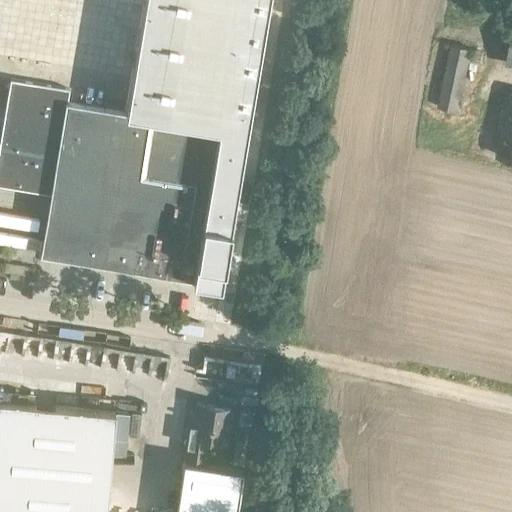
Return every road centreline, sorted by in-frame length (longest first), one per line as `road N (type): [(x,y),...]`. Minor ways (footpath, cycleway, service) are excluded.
road 1 (track): [(231,346),(511,405)]
road 2 (unclassified): [(0,308),(231,346)]
